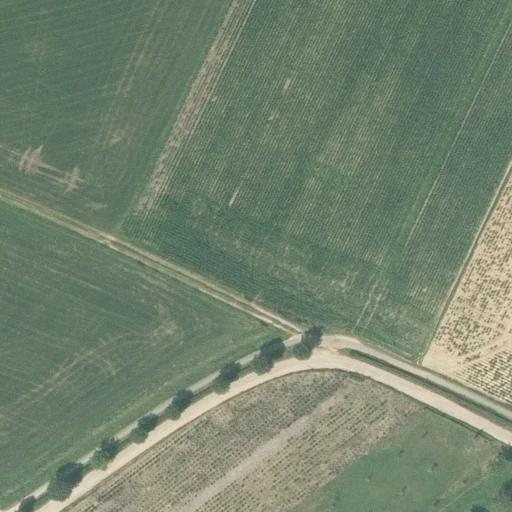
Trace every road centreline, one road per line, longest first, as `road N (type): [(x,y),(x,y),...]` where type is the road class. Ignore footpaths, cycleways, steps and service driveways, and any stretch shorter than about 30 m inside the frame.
road 1 (track): [(0,195),(304,339)]
road 2 (track): [(43,511),(240,383),(324,358)]
road 3 (track): [(324,358),(511,440)]
